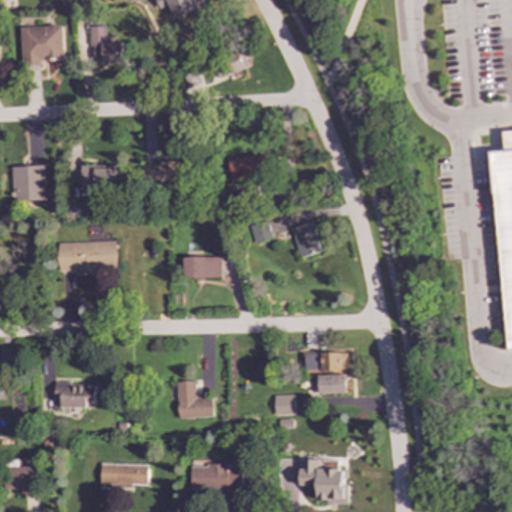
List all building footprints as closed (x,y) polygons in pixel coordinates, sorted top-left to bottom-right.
[(167,0),(175,19),(200,8),(196,0),(167,0)] [(41,64),(41,60),(64,59),(63,25),(20,27),(22,65),(41,64)] [(90,27),(90,63),(122,63),(122,42),(106,42),(106,27),(90,27)] [(507,350),(511,349),(511,148),(488,151),(507,350)] [(230,177),(270,176),(269,155),(229,156),(230,177)] [(183,161),(143,163),(144,177),(150,177),(150,184),(184,182),(183,161)] [(80,194),(115,193),(115,165),(79,166),(80,194)] [(46,201),(44,166),(11,167),(13,202),(46,201)] [(254,244),(272,239),(266,221),(249,226),(254,244)] [(57,242),(57,271),(117,271),(117,242),(57,242)] [(183,279),(222,278),(222,257),(182,258),(183,279)] [(347,370),(346,353),(303,354),(304,371),(347,370)] [(318,394),(346,393),(345,374),(317,375),(318,394)] [(195,398),(195,381),(176,382),(177,419),(213,418),(213,397),(195,398)] [(53,407),(95,408),(95,384),(54,383),(53,407)] [(274,415),(294,415),(293,395),(273,396),(274,415)] [(292,419),(278,420),(278,428),(292,428),(292,419)] [(299,486),(316,485),(317,503),(348,503),(347,485),(343,485),(343,469),(336,470),(336,460),(299,460),(299,486)] [(18,467),(18,463),(2,464),(2,489),(40,488),(40,467),(18,467)] [(99,488),(132,489),(133,485),(147,486),(148,465),(99,464),(99,488)] [(228,465),(189,466),(190,491),(243,489),(243,472),(229,472),(228,465)]
